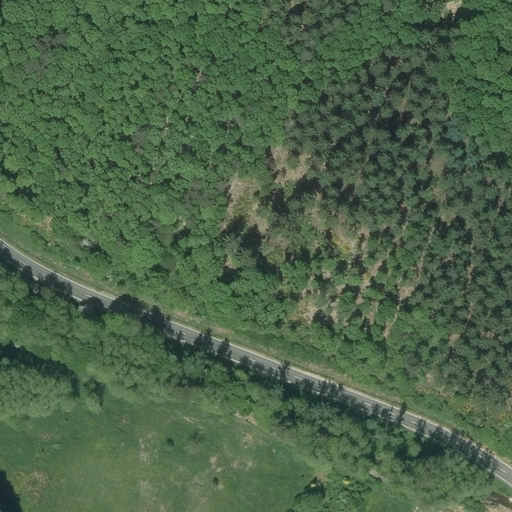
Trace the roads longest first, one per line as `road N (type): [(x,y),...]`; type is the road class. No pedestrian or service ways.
road 1 (secondary): [(511,478),(426,427),(103,304),(0,247)]
road 2 (track): [(438,511),(236,415),(0,330)]
